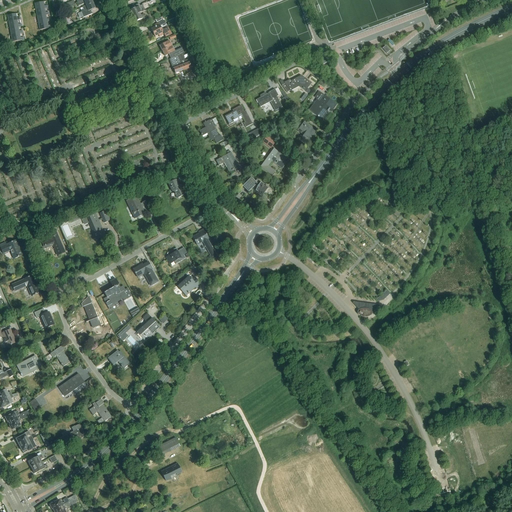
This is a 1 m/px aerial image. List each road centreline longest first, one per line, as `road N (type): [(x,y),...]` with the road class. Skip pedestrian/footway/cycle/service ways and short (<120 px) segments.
road 1 (secondary): [(19,510),(107,449),(255,256)]
road 2 (secondary): [(295,202),(401,71),(511,10)]
road 3 (residential): [(354,103),(292,66),(177,127)]
road 4 (residential): [(57,301),(220,204)]
road 5 (residential): [(130,408),(225,278)]
road 6 (residential): [(177,127),(110,0)]
